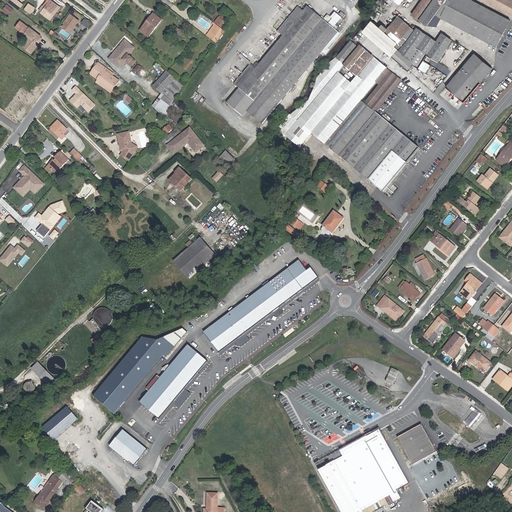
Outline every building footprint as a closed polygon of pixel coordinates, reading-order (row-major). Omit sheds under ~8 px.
[(19,10),(23,4),(17,0),(13,5),(19,10)] [(51,19),(60,7),(51,0),(50,0),(51,0),(49,0),(47,0),(43,5),(46,7),(42,12),(41,13),(48,18),(48,17),(51,19)] [(510,21),(471,0),(422,0),(412,15),(427,26),(435,15),(441,18),(496,47),(510,21)] [(511,0),(486,0),(511,13),(511,0)] [(31,13),(34,7),(29,4),(25,9),(31,13)] [(9,13),(12,9),(7,5),(3,9),(9,13)] [(299,49),(323,19),(324,18),(322,16),(321,17),(311,9),(312,7),(309,5),(304,11),(298,7),(278,31),(283,35),(283,36),(299,49)] [(79,20),(71,14),(64,23),(65,24),(62,27),(70,33),(72,29),(79,20)] [(149,37),(162,20),(154,14),(148,21),(149,22),(149,23),(147,22),(141,30),(149,37)] [(295,85),(339,32),(336,30),(333,28),(334,27),(335,25),(342,18),(337,14),(329,24),(323,19),(299,49),(283,36),(260,64),(257,62),(253,67),(250,65),(234,84),(240,88),(227,103),(243,116),(243,115),(250,107),(262,116),(258,121),(262,124),(291,90),(292,91),(293,89),(294,89),(297,86),(295,85)] [(436,27),(441,18),(435,15),(427,26),(436,27)] [(438,63),(452,40),(442,33),(436,41),(417,28),(415,30),(398,16),(387,29),(384,32),(379,28),(371,21),(368,19),(362,29),(364,30),(364,31),(409,71),(413,65),(423,71),(428,63),(424,61),(427,55),(438,63)] [(221,28),(226,22),(219,17),(214,23),(221,28)] [(85,20),(82,24),(88,28),(91,24),(85,20)] [(31,52),(37,44),(35,42),(40,36),(21,21),(16,27),(30,37),(23,46),(31,52)] [(209,38),(218,26),(216,24),(215,25),(207,36),(209,38)] [(216,43),(225,31),(218,26),(209,38),(216,43)] [(128,55),(134,48),(125,41),(110,59),(118,66),(119,66),(124,60),(127,62),(128,63),(132,59),(131,57),(130,56),(128,55)] [(333,79),(339,72),(344,66),(345,65),(342,63),(356,46),(351,41),(337,58),(336,58),(331,62),(317,78),(312,84),(315,86),(308,101),(306,103),(291,115),(290,115),(280,127),(283,129),(288,133),(333,79)] [(358,77),(374,58),(360,47),(345,65),(344,66),(358,77)] [(464,102),(493,69),(475,53),(446,87),(464,102)] [(387,69),(374,58),(358,77),(352,84),(339,72),(333,79),(347,91),(312,132),(325,144),(360,101),(376,82),(387,69)] [(121,68),(127,62),(124,60),(119,66),(121,68)] [(113,76),(105,70),(106,68),(98,63),(91,74),(98,80),(113,90),(120,81),(113,76)] [(419,148),(376,112),(401,81),(387,69),(376,82),(380,85),(364,104),(360,101),(325,144),(383,192),(419,148)] [(161,94),(175,79),(167,71),(153,86),(161,94)] [(162,116),(184,87),(175,79),(161,94),(152,106),(162,116)] [(312,132),(347,91),(333,79),(288,133),(302,145),(312,132)] [(113,90),(98,80),(96,82),(111,93),(113,90)] [(95,105),(76,87),(72,91),(76,95),(70,102),(77,108),(81,105),(89,112),(95,105)] [(258,121),(262,116),(250,107),(243,115),(255,125),(258,121)] [(65,133),(68,130),(58,120),(51,128),(52,129),(60,137),(62,139),(65,136),(66,134),(65,133)] [(508,129),(504,124),(500,129),(505,133),(508,129)] [(168,143),(181,132),(178,128),(165,139),(168,143)] [(204,146),(190,128),(173,141),(180,149),(189,143),(196,152),(204,146)] [(60,137),(52,129),(50,131),(58,139),(60,137)] [(129,161),(137,148),(129,143),(131,140),(129,132),(118,135),(120,145),(122,146),(122,148),(121,148),(122,151),(123,152),(121,156),(129,161)] [(180,149),(173,141),(167,146),(174,154),(180,149)] [(510,158),(511,155),(511,142),(497,160),(505,167),(511,159),(510,158)] [(83,157),(74,148),(70,153),(79,161),(81,159),(83,157)] [(56,173),(70,160),(61,151),(55,157),(55,158),(56,159),(55,160),(54,160),(48,165),(53,170),(56,173)] [(235,160),(226,151),(219,158),(229,166),(235,160)] [(481,166),(487,158),(482,154),(475,162),(481,166)] [(25,166),(20,171),(25,176),(14,188),(20,193),(26,187),(30,187),(34,191),(37,187),(39,189),(44,184),(25,166)] [(192,179),(180,168),(176,172),(177,173),(170,181),(177,188),(180,185),(183,188),(192,179)] [(485,176),(483,175),(477,181),(485,187),(490,180),(493,182),(499,175),(491,169),(485,176)] [(219,171),(213,178),(218,182),(223,175),(219,171)] [(493,182),(490,180),(485,187),(487,189),(493,182)] [(329,187),(322,181),(318,186),(325,192),(329,187)] [(26,187),(20,193),(23,197),(31,189),(35,194),(39,189),(37,187),(34,191),(30,187),(26,187)] [(481,197),(475,193),(469,201),(467,202),(466,201),(464,199),(461,204),(473,213),(478,207),(475,205),(481,197)] [(453,204),(445,198),(440,204),(448,210),(453,204)] [(39,215),(36,219),(43,224),(37,231),(45,238),(54,226),(50,223),(56,216),(66,213),(63,204),(52,206),(43,217),(39,215)] [(333,233),(344,218),(334,211),(323,226),(324,226),(322,228),(322,231),(323,234),(325,236),(328,236),(330,235),(332,232),(333,233)] [(11,215),(6,219),(10,223),(15,219),(11,215)] [(56,216),(50,223),(54,226),(60,219),(56,216)] [(467,225),(459,219),(450,230),(458,236),(460,233),(467,225)] [(509,245),(511,241),(511,221),(505,230),(507,231),(501,238),(509,245)] [(299,234),(289,225),(286,229),(297,237),(299,234)] [(433,242),(440,235),(436,232),(430,240),(433,242)] [(455,247),(440,235),(433,242),(449,255),(455,247)] [(26,236),(22,241),(30,247),(34,242),(26,236)] [(190,279),(216,256),(201,238),(194,244),(189,248),(174,261),(190,279)] [(16,247),(12,244),(0,259),(9,267),(19,253),(23,256),(27,250),(19,244),(16,247)] [(418,263),(426,259),(423,255),(416,259),(418,263)] [(435,275),(427,259),(426,259),(418,263),(417,264),(425,280),(435,275)] [(300,260),(204,332),(219,353),(272,313),(276,318),(283,313),(279,308),(318,278),(311,268),(307,271),(300,260)] [(471,297),(482,284),(471,275),(466,281),(468,283),(463,290),(471,297)] [(400,290),(406,282),(404,280),(398,288),(400,290)] [(421,293),(414,288),(416,286),(411,283),(410,285),(406,282),(400,290),(414,301),(421,293)] [(471,297),(463,290),(461,293),(469,300),(471,297)] [(492,315),(504,301),(495,294),(484,308),(492,315)] [(380,308),(388,298),(385,296),(377,305),(380,308)] [(404,311),(388,298),(380,308),(384,311),(385,309),(394,316),(392,318),(396,321),(404,311)] [(466,314),(472,307),(468,304),(462,311),(466,314)] [(394,316),(385,309),(384,311),(392,318),(394,316)] [(511,314),(503,326),(510,332),(511,330),(511,314)] [(434,339),(446,323),(439,317),(424,336),(431,342),(434,339)] [(99,326),(94,319),(90,322),(93,326),(94,325),(97,328),(99,326)] [(489,332),(494,326),(488,321),(487,323),(484,327),(483,328),(489,332)] [(494,336),(499,330),(494,326),(489,332),(494,336)] [(143,337),(94,396),(115,413),(164,355),(166,357),(187,332),(183,329),(158,340),(143,337)] [(459,349),(465,341),(456,334),(443,350),(451,356),(456,350),(458,351),(459,349)] [(96,346),(104,339),(102,335),(100,337),(98,335),(92,340),(96,346)] [(150,391),(140,403),(160,419),(208,361),(189,345),(161,379),(157,376),(146,388),(150,391)] [(454,358),(460,350),(459,349),(458,351),(456,350),(451,356),(454,358)] [(491,363),(476,351),(469,360),(477,366),(477,365),(478,366),(478,367),(484,372),(491,363)] [(55,379),(39,363),(33,369),(48,385),(55,379)] [(392,368),(386,382),(392,385),(399,371),(392,368)] [(508,391),(511,385),(511,374),(511,373),(509,376),(501,370),(495,378),(503,384),(502,386),(508,391)] [(53,440),(78,419),(68,407),(43,428),(53,440)] [(465,424),(472,429),(483,415),(477,410),(465,424)] [(437,451),(422,424),(397,437),(412,465),(437,451)] [(343,456),(318,470),(341,511),(371,511),(383,506),(380,501),(385,498),(388,503),(391,509),(397,506),(394,501),(401,498),(397,490),(409,483),(380,429),(363,438),(365,443),(349,451),(348,450),(342,454),(343,456)] [(123,430),(110,446),(135,466),(148,449),(123,430)] [(363,438),(340,451),(342,454),(348,450),(349,451),(365,443),(363,438)] [(498,484),(510,468),(502,463),(490,479),(498,484)] [(78,480),(65,470),(64,472),(59,478),(58,479),(63,481),(71,488),(78,480)] [(58,488),(63,481),(58,479),(54,475),(49,482),(58,488)] [(49,500),(58,488),(49,482),(35,502),(44,508),(46,505),(49,500)] [(85,490),(80,485),(75,489),(80,495),(85,490)] [(218,508),(218,493),(207,493),(207,509),(204,509),(204,511),(223,511),(224,508),(218,508)] [(102,511),(104,509),(92,501),(91,502),(102,510),(100,511),(102,511)] [(100,511),(102,510),(91,502),(87,508),(91,511),(100,511)]
